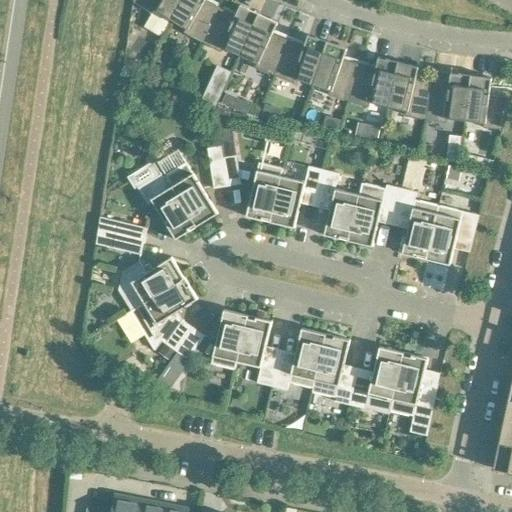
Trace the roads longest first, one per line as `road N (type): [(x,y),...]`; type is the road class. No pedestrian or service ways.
road 1 (residential): [(455,501),(16,419)]
road 2 (residential): [(372,299),(351,312),(225,284),(212,260),(234,244),(369,283)]
road 3 (residential): [(321,0),(398,25),(511,43)]
road 4 (residential): [(455,501),(493,327)]
road 5 (tertiary): [(0,135),(20,0)]
road 6 (residential): [(493,327),(372,299)]
